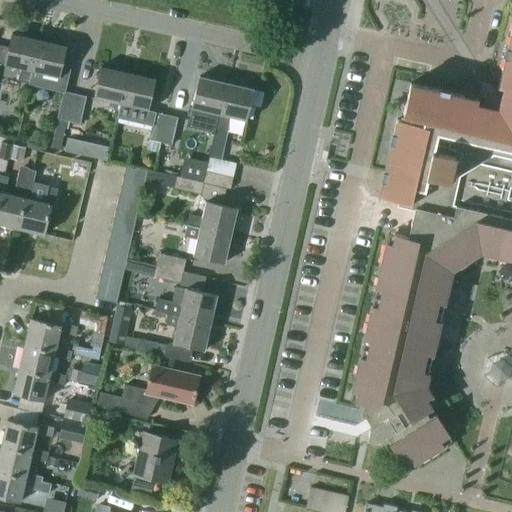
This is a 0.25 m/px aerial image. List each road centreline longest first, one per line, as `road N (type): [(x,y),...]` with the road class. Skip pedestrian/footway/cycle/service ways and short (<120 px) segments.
road 1 (residential): [(218,511),(322,62)]
road 2 (residential): [(56,0),(322,62)]
